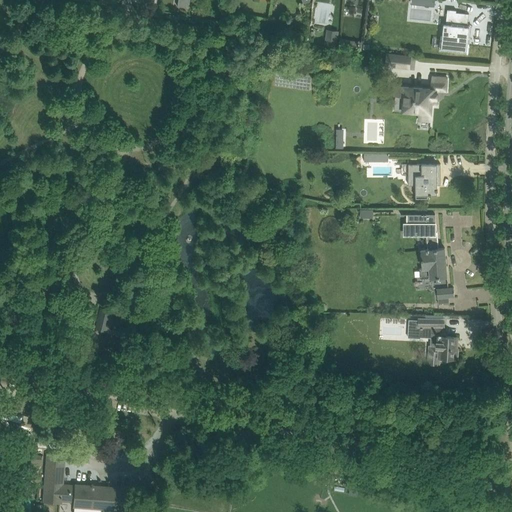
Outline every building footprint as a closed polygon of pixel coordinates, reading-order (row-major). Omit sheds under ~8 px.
[(143,0),(145,8),(146,8),(155,6),(154,0),(143,0)] [(457,10),(448,9),(446,24),(444,24),(444,29),(443,39),(449,40),(448,49),(450,49),(467,51),(469,36),(470,29),(470,27),(469,27),(468,26),(469,14),(457,12),(457,10)] [(326,34),(325,45),(337,47),(339,36),(326,34)] [(388,54),(387,66),(409,68),(410,56),(388,54)] [(394,86),(393,95),(396,95),(404,96),(403,111),(420,112),(419,120),(431,120),(432,103),(437,103),(438,90),(446,91),(447,78),(433,77),(432,89),(394,86)] [(416,198),(428,198),(428,194),(430,194),(430,195),(432,195),(432,194),(438,194),(438,191),(438,188),(438,185),(441,185),(441,184),(438,184),(438,178),(441,178),(441,165),(441,164),(417,164),(417,175),(413,175),(413,176),(414,176),(414,185),(416,185),(416,198)] [(435,214),(401,214),(401,215),(407,215),(407,225),(413,225),(413,235),(415,235),(418,235),(423,235),(427,235),(428,248),(427,249),(428,249),(422,250),(423,268),(421,268),(421,279),(448,276),(445,248),(438,248),(437,244),(439,244),(438,232),(435,232),(435,214)] [(454,288),(437,289),(438,304),(449,303),(449,297),(455,296),(454,288)] [(114,310),(101,307),(96,328),(109,331),(114,310)] [(409,320),(408,337),(421,338),(421,333),(432,333),(431,346),(430,346),(429,363),(439,364),(440,357),(457,358),(458,348),(457,348),(458,337),(446,336),(446,334),(442,334),(443,326),(444,326),(444,319),(419,319),(419,320),(409,320)] [(0,417),(21,423),(23,415),(29,416),(32,404),(31,403),(33,397),(20,394),(18,404),(0,399),(0,417)] [(456,411),(455,418),(466,420),(467,413),(456,411)] [(42,455),(31,454),(30,461),(42,462),(42,455)] [(44,501),(60,502),(61,499),(68,500),(69,486),(62,486),(64,457),(48,455),(44,501)] [(76,487),(69,486),(68,500),(75,501),(73,511),(113,511),(114,508),(127,509),(128,489),(118,488),(119,481),(113,481),(114,481),(94,479),(93,486),(76,485),(76,484),(76,487)]
